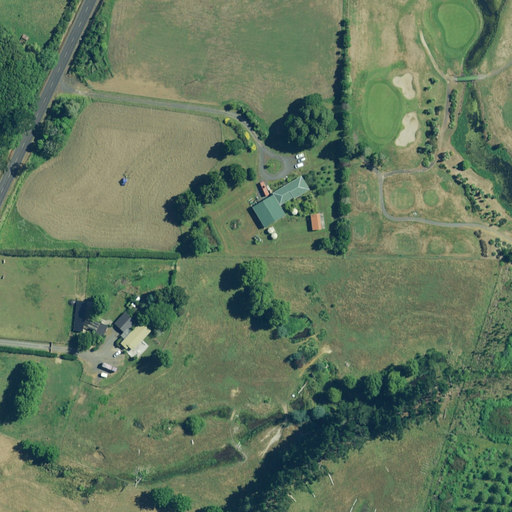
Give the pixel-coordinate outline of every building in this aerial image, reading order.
[(311,190),(303,176),(274,193),(281,206),(295,198),(295,199),(311,190)] [(326,229),(324,214),(312,215),(313,231),(326,229)] [(137,322),(126,312),(115,324),(127,334),(137,322)] [(110,327),(100,322),(95,333),(105,338),(110,327)] [(152,332),(143,322),(122,344),(128,349),(130,347),(134,351),(152,332)]
